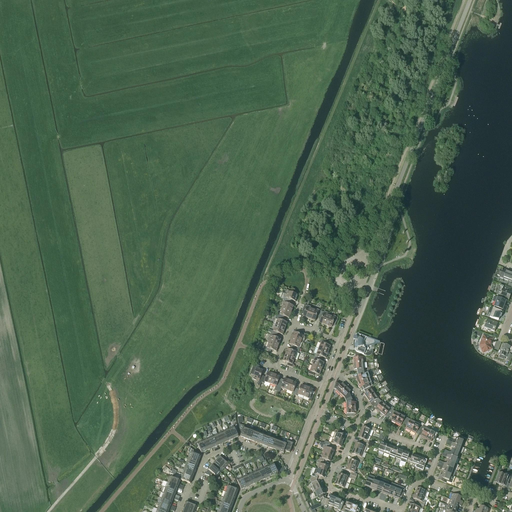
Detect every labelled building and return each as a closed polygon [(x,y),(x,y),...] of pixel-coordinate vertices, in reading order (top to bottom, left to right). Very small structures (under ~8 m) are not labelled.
[(511,273),(502,270),(502,271),(501,271),(501,272),(501,273),(499,272),(497,276),(500,277),(499,277),(511,282),(511,283),(511,273)] [(507,291),(508,288),(500,285),(496,295),(508,300),(511,293),(507,291)] [(290,300),(295,302),(297,296),(291,293),(292,292),(286,290),(284,294),(285,294),(283,300),(289,302),(290,300)] [(504,305),(505,301),(494,297),(492,301),(495,303),(494,307),(505,311),(507,307),(505,306),(504,305)] [(293,307),(288,305),(289,302),(283,300),(282,303),(284,303),(281,309),(291,313),(293,307)] [(303,317),(308,319),(313,308),(304,305),(302,311),(304,312),(303,317)] [(316,317),(319,318),(321,312),(313,308),(308,319),(314,322),(316,317)] [(500,315),(501,312),(490,308),(488,312),(491,314),(489,317),(498,321),(499,318),(500,318),(502,315),(500,315)] [(289,318),(291,313),(281,309),(279,315),(278,314),(277,317),(283,319),(284,317),(289,318)] [(319,323),(325,326),(330,314),(329,314),(324,312),(324,313),(321,312),(319,318),(318,318),(319,319),(319,320),(319,321),(320,322),(319,323)] [(335,324),(338,318),(335,317),(330,314),(325,326),(331,328),(333,323),(335,324)] [(287,323),(282,322),(283,319),(277,317),(276,316),(273,325),(275,326),(285,329),(287,323)] [(494,332),(497,324),(487,320),(486,321),(485,321),(484,321),(484,322),(484,323),(484,324),(485,325),(484,328),(487,329),(487,330),(487,331),(488,331),(488,332),(489,332),(490,332),(490,331),(491,331),(494,332)] [(282,335),(285,329),(275,326),(273,331),(272,331),(271,333),(277,336),(278,333),(282,335)] [(305,339),(305,338),(304,337),(305,334),(299,332),(298,335),(293,333),(291,339),(303,343),(304,342),(305,339)] [(280,340),(276,338),(277,336),(271,333),(270,336),(269,336),(268,337),(267,339),(267,341),(269,342),(278,346),(280,340)] [(374,343),(374,342),(374,341),(373,341),(364,337),(363,336),(362,336),(362,335),(361,335),(360,335),(359,336),(357,335),(356,337),(355,338),(354,338),(353,339),(353,340),(353,341),(353,342),(353,344),(353,346),(353,348),(353,349),(355,349),(355,351),(356,352),(356,353),(362,355),(363,356),(366,350),(365,349),(364,348),(364,347),(373,345),(373,344),(374,343)] [(482,339),(479,346),(483,353),(491,350),(489,347),(492,339),(483,335),(482,339)] [(298,348),(301,342),(303,343),(291,339),(289,345),(294,346),(293,349),(299,351),(300,348),(298,348)] [(328,353),(330,347),(325,345),(326,342),(320,340),(319,343),(320,343),(318,349),(328,353)] [(276,352),(278,346),(269,342),(267,348),(265,347),(264,350),(270,353),(271,350),(276,352)] [(506,358),(510,347),(503,344),(499,355),(506,358)] [(328,353),(318,349),(315,348),(313,354),(315,354),(314,357),(320,359),(321,360),(321,358),(322,359),(323,358),(326,359),(328,353)] [(298,354),(299,351),(293,349),(292,351),(287,350),(285,355),(297,360),(299,355),(298,354)] [(363,363),(362,355),(356,353),(356,358),(353,359),(353,364),(363,363)] [(292,365),(294,359),(297,360),(285,355),(282,361),(287,363),(286,366),(292,368),(294,365),(292,365)] [(324,363),(319,362),(320,359),(314,357),(313,360),(314,360),(312,366),(321,369),(324,363)] [(250,374),(254,376),(257,369),(259,364),(257,363),(254,365),(250,374)] [(364,369),(363,363),(353,364),(354,370),(356,370),(357,373),(364,372),(365,371),(365,369),(364,369)] [(319,375),(321,369),(312,366),(310,371),(308,371),(307,374),(313,376),(314,373),(319,375)] [(261,383),(263,377),(261,376),(263,371),(257,369),(254,376),(253,379),(258,381),(257,384),(257,385),(260,386),(261,383)] [(370,378),(368,373),(365,374),(364,372),(357,373),(358,377),(355,378),(357,383),(367,379),(370,378)] [(264,382),(270,384),(273,375),(268,373),(266,377),(263,377),(261,383),(264,384),(264,382)] [(277,392),(280,383),(278,382),(279,377),(273,375),(270,384),(276,387),(274,390),(277,392)] [(287,391),(290,381),(284,379),(283,384),(280,383),(277,392),(279,393),(281,389),(287,391)] [(370,387),(369,385),(367,379),(357,383),(359,388),(362,387),(364,390),(365,390),(370,387)] [(297,389),(294,388),(296,384),(290,381),(287,391),(292,393),(292,394),(294,395),(297,389)] [(340,395),(346,387),(342,384),(340,386),(336,384),(333,390),(335,391),(340,395)] [(303,397),(307,388),(301,385),(299,390),(297,389),(294,395),(297,396),(298,395),(303,397)] [(350,395),(351,394),(350,392),(350,391),(346,387),(340,395),(344,399),(345,401),(351,398),(350,395)] [(374,394),(371,389),(370,387),(365,390),(366,393),(363,395),(366,400),(374,394)] [(311,402),(314,396),(311,395),(313,390),(307,388),(303,397),(309,399),(308,401),(311,402)] [(380,400),(378,398),(374,394),(366,400),(370,404),(373,407),(380,400)] [(356,408),(356,403),(355,403),(354,401),(353,401),(351,398),(345,401),(346,403),(346,409),(356,408)] [(379,414),(386,406),(381,402),(380,400),(373,407),(375,405),(378,407),(375,410),(379,414)] [(388,418),(393,411),(394,409),(391,407),(390,409),(386,406),(379,414),(384,417),(385,416),(388,418)] [(356,414),(356,408),(346,409),(346,417),(353,417),(353,416),(354,415),(354,414),(356,414)] [(395,423),(400,414),(393,411),(388,418),(389,416),(392,417),(390,421),(395,423)] [(405,424),(408,419),(400,414),(395,423),(400,426),(402,423),(405,424)] [(410,431),(415,423),(408,419),(405,424),(407,425),(405,429),(410,431)] [(419,433),(423,427),(415,423),(410,431),(415,434),(416,433),(418,434),(418,435),(419,433)] [(245,439),(249,429),(244,426),(240,437),(245,439)] [(238,437),(233,427),(228,429),(233,440),(238,437)] [(368,436),(370,431),(375,432),(376,429),(369,427),(367,429),(362,427),(360,433),(368,436)] [(425,439),(430,431),(423,427),(419,433),(420,433),(420,435),(421,435),(421,437),(425,439)] [(432,439),(435,440),(437,434),(435,433),(436,431),(432,428),(430,431),(425,439),(430,442),(432,439)] [(233,440),(228,429),(223,432),(227,442),(233,440)] [(251,441),(255,431),(249,429),(245,439),(251,441)] [(343,442),(345,437),(339,434),(340,432),(334,429),(333,432),(335,433),(332,438),(343,442)] [(256,443),(260,433),(255,431),(251,441),(256,443)] [(227,442),(223,432),(218,434),(222,444),(227,442)] [(262,445),(266,435),(260,433),(256,443),(262,445)] [(366,441),(368,436),(360,433),(358,438),(363,440),(362,443),(368,445),(369,442),(366,441)] [(222,444),(218,434),(212,436),(217,447),(222,444)] [(267,447),(271,437),(266,435),(262,445),(267,447)] [(217,447),(212,436),(207,439),(212,449),(217,447)] [(272,449),(276,439),(271,437),(267,447),(272,449)] [(384,453),(387,445),(385,444),(386,442),(387,438),(383,437),(378,451),(384,453)] [(341,447),(343,442),(332,438),(330,443),(325,441),(323,444),(329,446),(330,443),(341,447)] [(212,449),(207,439),(202,441),(207,451),(212,449)] [(278,451),(282,441),(276,439),(272,449),(278,451)] [(461,448),(464,442),(456,439),(455,442),(453,442),(454,441),(448,439),(446,442),(461,448)] [(283,453),(288,441),(287,440),(287,443),(282,441),(278,451),(283,453)] [(207,451),(202,441),(194,444),(196,448),(198,447),(201,454),(207,451)] [(289,453),(293,443),(288,441),(283,453),(284,451),(289,453)] [(452,450),(459,453),(461,448),(446,442),(445,445),(451,447),(452,447),(453,447),(452,450)] [(331,449),(330,448),(331,447),(329,446),(323,444),(320,443),(319,446),(320,448),(323,449),(322,453),(323,453),(332,456),(334,451),(331,450),(331,449)] [(364,453),(366,448),(367,448),(368,445),(362,443),(361,446),(356,443),(354,449),(364,453)] [(389,455),(393,447),(387,445),(384,453),(389,455)] [(395,458),(398,449),(393,447),(389,455),(395,458)] [(198,462),(200,457),(196,455),(196,454),(197,454),(189,448),(188,452),(190,453),(188,458),(198,462)] [(362,458),(364,453),(354,449),(351,454),(357,456),(356,459),(362,461),(363,459),(362,458)] [(400,460),(404,451),(399,449),(398,449),(395,458),(400,460)] [(457,459),(459,453),(452,450),(450,453),(449,453),(449,452),(443,450),(442,453),(457,459)] [(406,462),(409,456),(410,453),(404,451),(400,460),(400,462),(405,464),(406,462)] [(330,462),(332,456),(323,453),(321,459),(318,457),(317,460),(323,462),(324,460),(330,462)] [(455,464),(457,459),(442,453),(441,456),(447,458),(448,458),(447,461),(455,464)] [(414,468),(418,457),(412,454),(411,457),(409,456),(406,462),(412,464),(411,467),(411,468),(414,468)] [(228,464),(223,460),(219,457),(216,461),(224,469),(228,464)] [(422,474),(427,460),(418,457),(414,468),(414,469),(414,467),(420,469),(420,470),(418,477),(421,478),(422,474)] [(196,468),(198,462),(188,458),(186,464),(196,468)] [(358,469),(360,464),(361,464),(362,461),(356,459),(355,462),(349,460),(347,465),(356,468),(358,469)] [(326,473),(328,467),(322,465),(323,462),(317,460),(316,463),(319,464),(317,470),(326,473)] [(224,469),(216,461),(212,466),(220,473),(224,469)] [(455,464),(447,461),(446,465),(445,464),(439,461),(438,464),(455,471),(458,465),(455,464)] [(276,470),(273,463),(268,466),(272,476),(280,473),(278,469),(276,470)] [(194,473),(196,468),(186,464),(184,469),(194,473)] [(453,477),(455,471),(438,464),(437,467),(443,470),(443,469),(444,469),(443,473),(453,477)] [(354,474),(356,468),(347,465),(345,471),(351,473),(350,475),(356,478),(357,475),(354,474)] [(220,473),(212,466),(208,470),(211,473),(216,477),(220,473)] [(272,476),(268,466),(262,468),(267,478),(272,476)] [(267,478),(262,468),(257,471),(262,481),(267,478)] [(192,478),(194,473),(184,469),(182,474),(192,478)] [(317,479),(318,476),(324,478),(326,473),(317,470),(315,469),(313,474),(312,474),(311,476),(317,479)] [(262,481),(257,471),(252,473),(257,483),(262,481)] [(257,483),(252,473),(247,475),(251,485),(257,483)] [(452,480),(453,477),(454,477),(453,477),(443,473),(442,476),(440,475),(437,480),(446,484),(446,482),(451,484),(453,480),(452,480)] [(500,485),(504,475),(498,473),(494,482),(493,482),(492,484),(495,486),(496,483),(500,485)] [(190,484),(192,478),(182,474),(179,480),(190,484)] [(349,478),(355,481),(356,478),(350,475),(349,478),(339,474),(336,480),(347,484),(349,478)] [(251,485),(247,475),(241,478),(246,488),(251,485)] [(370,489),(373,480),(374,480),(375,478),(369,475),(364,487),(370,489)] [(507,484),(510,477),(504,475),(500,485),(504,486),(503,489),(506,490),(508,484),(507,484)] [(313,493),(323,489),(320,483),(318,484),(317,481),(316,481),(317,479),(311,476),(310,480),(311,483),(312,487),(310,488),(313,493)] [(178,487),(180,481),(169,477),(167,483),(178,487)] [(246,488),(241,478),(236,480),(241,490),(246,488)] [(345,489),(347,484),(336,480),(334,485),(345,489)] [(379,482),(374,480),(373,480),(370,489),(376,491),(379,482)] [(385,485),(384,485),(381,493),(387,495),(390,487),(387,486),(389,482),(386,481),(385,485)] [(381,493),(384,485),(379,482),(376,491),(381,493)] [(176,492),(178,487),(167,483),(165,488),(176,492)] [(392,498),(397,486),(391,484),(390,487),(387,495),(392,498)] [(400,500),(405,489),(397,486),(392,498),(400,500)] [(236,496),(238,491),(227,487),(225,492),(236,496)] [(174,497),(176,492),(165,488),(163,493),(174,497)] [(425,498),(427,492),(428,493),(430,490),(424,488),(423,491),(417,488),(415,494),(425,498)] [(322,495),(325,494),(323,489),(313,493),(315,498),(317,497),(317,498),(318,498),(319,499),(323,497),(322,495)] [(234,501),(236,496),(225,492),(223,497),(234,501)] [(172,503),(174,497),(163,493),(161,499),(172,503)] [(425,501),(424,501),(425,498),(415,494),(413,499),(415,500),(415,501),(416,502),(417,502),(416,504),(417,504),(423,506),(425,501)] [(460,501),(461,498),(452,494),(450,500),(461,504),(462,502),(460,501)] [(333,507),(337,497),(331,495),(329,500),(323,498),(321,504),(319,505),(320,507),(324,505),(327,506),(327,505),(333,507)] [(232,507),(234,501),(223,497),(221,503),(232,507)] [(340,511),(343,506),(343,503),(341,502),(342,499),(337,497),(333,507),(338,509),(337,510),(340,511)] [(170,508),(172,503),(161,499),(159,504),(170,508)] [(461,504),(450,500),(448,506),(457,509),(458,506),(461,507),(461,504)] [(341,511),(349,511),(353,503),(347,501),(345,507),(343,506),(340,511),(341,511)] [(195,511),(197,506),(186,502),(184,508),(195,511)] [(229,511),(232,507),(221,503),(219,508),(229,511)] [(358,511),(359,510),(358,510),(358,508),(357,508),(358,505),(353,503),(349,511),(358,511)]
